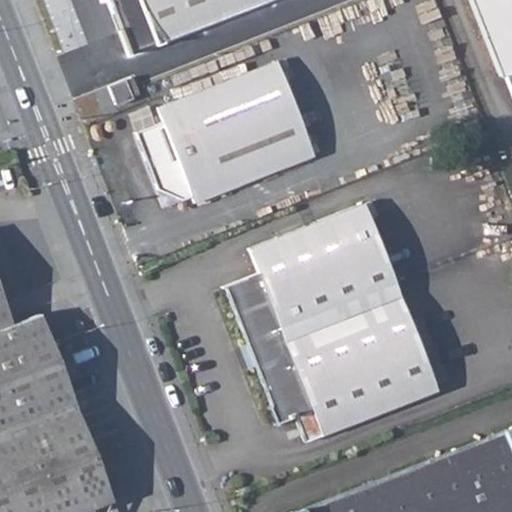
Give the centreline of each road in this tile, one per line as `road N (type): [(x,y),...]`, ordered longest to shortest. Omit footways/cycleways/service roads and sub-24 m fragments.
road 1 (unclassified): [(192,511),(0,15)]
road 2 (unknown): [(42,125),(371,0)]
road 3 (unknown): [(195,260),(274,468)]
road 4 (unknown): [(370,40),(327,59),(310,78),(346,200)]
road 5 (unknown): [(346,200),(362,168),(381,159),(397,134),(370,40)]
